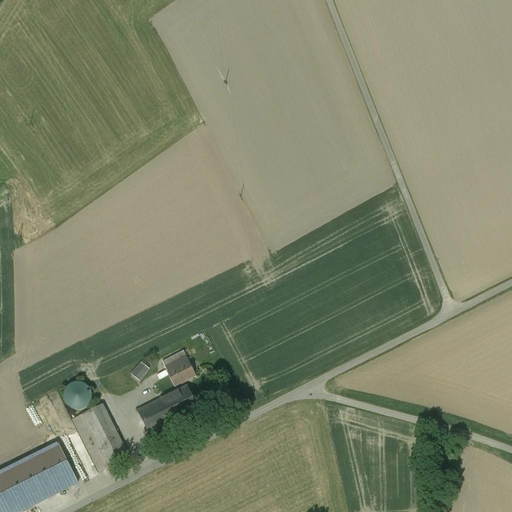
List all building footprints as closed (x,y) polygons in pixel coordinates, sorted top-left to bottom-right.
[(183,352),(163,363),(175,387),(196,377),(183,352)] [(148,370),(141,364),(134,374),(141,380),(148,370)] [(90,389),(67,381),(59,403),(82,411),(90,389)] [(187,388),(139,412),(151,436),(199,411),(187,388)] [(103,406),(84,415),(110,468),(129,459),(103,406)] [(99,473),(110,468),(84,415),(73,420),(99,473)] [(23,511),(78,484),(58,445),(0,474),(0,511),(23,511)]
